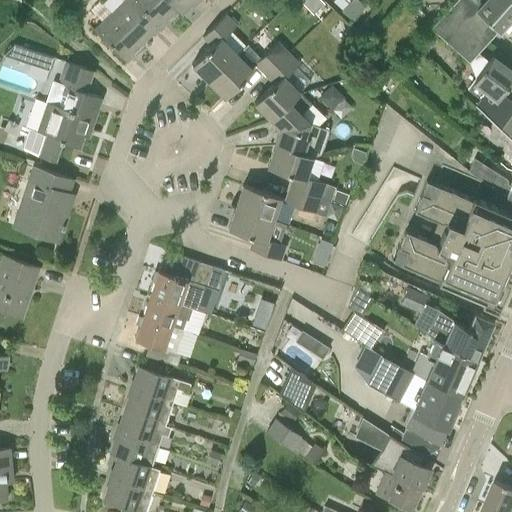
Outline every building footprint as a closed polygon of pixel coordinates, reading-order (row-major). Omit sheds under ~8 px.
[(132,0),(105,0),(103,3),(111,12),(142,44),(159,27),(132,0)] [(132,0),(159,27),(176,10),(165,0),(132,0)] [(197,0),(165,0),(176,10),(181,16),(197,0)] [(344,0),(332,0),(341,9),(347,3),(344,0)] [(358,0),(352,0),(342,11),(353,20),(365,6),(358,0)] [(511,0),(454,0),(430,27),(469,62),(498,29),(499,30),(511,15),(511,0)] [(198,2),(187,14),(195,22),(207,11),(198,2)] [(111,12),(94,29),(110,46),(125,60),(142,44),(111,12)] [(225,14),(203,36),(211,45),(192,64),(208,81),(236,53),(223,39),(237,25),(225,14)] [(374,28),(365,20),(356,29),(365,37),(374,28)] [(436,42),(428,35),(420,42),(428,50),(436,42)] [(277,42),(256,64),(265,75),(289,53),(277,42)] [(31,64),(36,51),(14,43),(3,55),(31,64)] [(225,98),(253,70),(236,53),(208,81),(225,98)] [(289,53),(266,76),(274,83),(254,102),(271,119),(278,113),(292,99),(299,92),(286,78),(299,64),(289,53)] [(501,112),(510,101),(501,94),(508,84),(507,84),(509,82),(511,80),(511,77),(511,71),(492,56),(467,89),(479,99),(474,105),(491,121),(500,111),(501,112)] [(93,70),(66,61),(59,81),(54,80),(46,101),(47,101),(38,130),(30,128),(23,149),(55,160),(61,141),(79,147),(83,136),(86,127),(100,132),(101,131),(91,128),(95,117),(102,97),(86,92),(93,70)] [(367,66),(356,78),(369,90),(380,78),(367,66)] [(300,92),(278,113),(271,120),(280,129),(275,144),(313,158),(313,157),(322,154),(330,130),(310,124),(302,115),(305,112),(294,101),(301,93),(300,92)] [(500,111),(491,121),(492,121),(511,142),(511,102),(510,101),(501,112),(500,111)] [(511,142),(492,121),(486,136),(511,156),(511,159),(509,168),(511,169),(511,142)] [(275,144),(267,167),(293,176),(289,188),(330,202),(331,200),(335,188),(335,187),(306,177),(313,158),(275,144)] [(354,163),(362,165),(366,153),(354,149),(351,156),(354,163)] [(511,198),(511,180),(475,158),(469,171),(505,195),(511,198)] [(13,225),(38,234),(57,240),(60,232),(62,228),(64,228),(65,226),(65,223),(63,223),(73,194),(67,193),(72,177),(33,165),(13,225)] [(511,249),(511,213),(472,197),(471,199),(434,183),(428,196),(420,192),(413,210),(441,222),(433,242),(405,230),(398,247),(406,250),(400,263),(438,279),(437,281),(482,300),(485,293),(502,299),(511,274),(511,265),(506,263),(511,249)] [(236,207),(272,220),(280,196),(243,184),(236,207)] [(289,188),(285,201),(325,216),(330,202),(289,188)] [(348,193),(335,188),(331,200),(344,205),(348,193)] [(254,237),(250,249),(280,259),(286,244),(266,237),(272,220),(236,207),(228,229),(254,237)] [(286,239),(292,221),(281,217),(274,235),(286,239)] [(332,242),(320,238),(318,246),(321,251),(328,253),(331,245),(332,242)] [(210,313),(219,290),(205,285),(193,281),(199,261),(170,251),(163,271),(158,270),(150,293),(179,304),(179,303),(191,307),(210,313)] [(34,264),(0,252),(0,311),(1,312),(20,319),(31,288),(36,290),(37,289),(31,287),(35,276),(31,275),(34,264)] [(212,265),(199,261),(193,281),(205,285),(212,265)] [(212,265),(205,285),(219,290),(225,270),(212,265)] [(359,312),(369,295),(367,294),(373,284),(361,279),(361,281),(358,280),(357,283),(355,283),(347,307),(351,310),(353,308),(359,312)] [(408,287),(401,303),(420,311),(427,294),(408,287)] [(143,316),(181,329),(185,319),(187,320),(191,307),(179,303),(179,304),(150,293),(143,316)] [(341,328),(371,348),(378,338),(368,331),(373,323),(353,310),(341,328)] [(476,358),(493,319),(474,311),(467,327),(440,310),(430,325),(431,326),(427,334),(434,338),(442,343),(476,358)] [(145,355),(177,367),(181,355),(175,352),(183,330),(181,329),(143,316),(135,339),(149,344),(145,355)] [(378,338),(383,330),(373,323),(368,331),(378,338)] [(301,330),(294,341),(321,358),(328,347),(301,330)] [(435,357),(425,380),(461,395),(462,393),(461,393),(476,358),(442,343),(434,338),(427,354),(435,357)] [(257,353),(240,348),(237,359),(253,364),(257,353)] [(0,368),(6,369),(9,355),(0,353),(0,368)] [(400,399),(413,372),(381,356),(368,383),(400,399)] [(139,365),(131,387),(172,401),(179,379),(139,365)] [(278,394),(303,412),(315,383),(291,366),(278,394)] [(461,395),(425,380),(411,411),(413,412),(405,429),(439,447),(447,428),(448,427),(447,426),(451,417),(456,419),(461,407),(456,405),(460,396),(461,396),(461,395)] [(165,423),(172,401),(131,387),(124,409),(165,423)] [(124,409),(117,431),(158,445),(165,423),(124,409)] [(266,432),(291,449),(305,457),(314,462),(323,449),(314,443),(312,444),(306,441),(306,440),(300,436),(301,435),(292,429),(276,418),(266,432)] [(151,467),(151,466),(158,445),(117,431),(110,453),(118,456),(151,467)] [(369,463),(385,471),(420,487),(429,467),(420,462),(424,455),(388,432),(369,463)] [(10,446),(0,447),(0,499),(7,499),(4,471),(6,471),(7,470),(8,469),(9,468),(10,467),(11,466),(11,465),(11,463),(10,446)] [(213,451),(208,462),(217,465),(221,454),(213,451)] [(118,456),(111,478),(152,491),(160,468),(151,466),(151,467),(118,456)] [(420,487),(385,471),(374,494),(411,510),(420,487)] [(260,476),(253,472),(247,482),(254,486),(260,476)] [(145,511),(152,491),(111,478),(103,500),(140,511),(145,511)] [(484,503),(506,511),(509,511),(511,505),(511,485),(495,478),(484,503)] [(198,506),(208,508),(210,496),(200,494),(198,506)] [(371,511),(374,506),(362,501),(357,511),(339,511),(325,506),(322,511),(371,511)] [(480,511),(506,511),(484,503),(480,511)]
